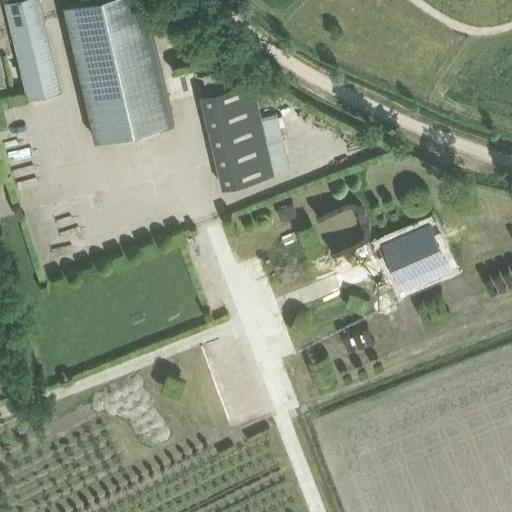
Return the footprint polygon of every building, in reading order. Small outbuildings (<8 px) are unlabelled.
[(9,0),(31,94),(63,87),(42,0),(9,0)] [(65,0),(62,1),(95,138),(174,119),(145,0),(65,0)] [(194,37),(183,39),(188,59),(199,56),(194,37)] [(200,92),(222,185),(274,173),(252,80),(200,92)] [(406,231),(381,242),(397,279),(410,273),(414,282),(426,277),(438,272),(434,263),(446,257),(430,221),(406,231)]
